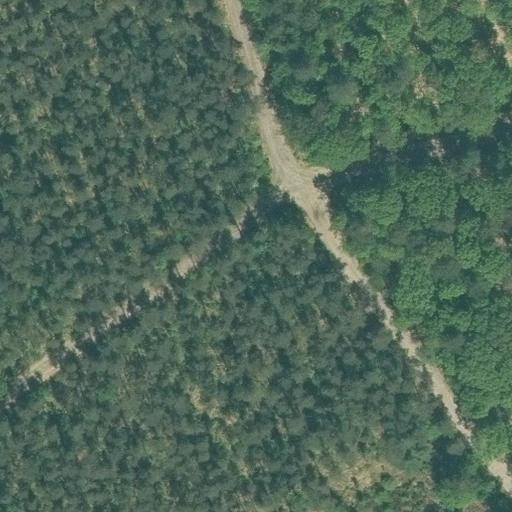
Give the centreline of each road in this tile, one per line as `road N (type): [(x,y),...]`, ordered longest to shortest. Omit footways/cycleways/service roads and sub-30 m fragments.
road 1 (track): [(293,189),(511,492)]
road 2 (track): [(511,124),(293,189)]
road 3 (track): [(236,0),(293,189)]
